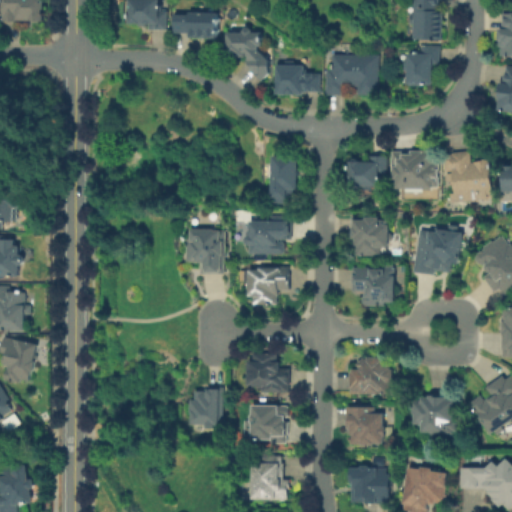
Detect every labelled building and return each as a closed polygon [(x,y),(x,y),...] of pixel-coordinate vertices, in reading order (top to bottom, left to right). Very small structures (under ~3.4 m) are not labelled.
[(4,0),(45,0),(45,22),(4,22),(4,0)] [(130,25),(130,0),(162,0),(163,12),(169,12),(169,31),(150,30),(150,25),(148,25),(148,27),(140,26),(140,25),(130,25)] [(416,41),(416,25),(412,25),(412,15),(416,15),(416,0),(440,0),(440,11),(445,11),(444,41),(416,41)] [(175,34),(175,12),(219,13),(218,39),(189,39),(189,34),(175,34)] [(511,57),(502,57),(502,48),(501,48),(501,42),(500,41),(500,30),(503,30),(503,14),(511,13),(511,57)] [(228,58),(228,33),(244,33),(244,31),(246,28),(250,28),(253,30),(253,33),(263,33),(264,47),(259,47),(259,50),(271,61),(271,76),(263,82),(246,61),(246,58),(240,58),(240,61),(230,61),(230,58),(228,58)] [(410,87),(410,71),(405,71),(405,62),(410,62),(410,54),(423,54),(423,46),(442,46),(442,65),(435,65),(435,86),(410,87)] [(328,96),(328,70),(333,70),(334,55),(345,54),(347,52),(352,52),(354,55),(381,55),(381,96),(360,96),(360,88),(354,88),(355,84),(347,84),(347,96),(328,96)] [(277,96),(278,66),(306,66),(306,74),(321,74),(322,93),(305,94),(305,96),(277,96)] [(511,113),(499,112),(501,96),(500,96),(502,83),(505,84),(507,66),(511,66),(511,113)] [(399,187),(399,178),(396,178),(396,170),(394,170),(394,150),(412,150),(412,149),(425,149),(425,150),(436,150),(436,161),(441,161),(441,186),(434,186),(434,188),(399,187)] [(457,192),(456,184),(449,185),(446,154),(454,153),(453,151),(472,150),(473,161),(480,160),(480,158),(491,157),(495,198),(454,202),(453,192),(457,192)] [(273,203),(274,155),(300,155),(299,188),(296,188),(295,203),(273,203)] [(351,159),(354,159),(354,158),(356,157),(358,157),(360,158),(360,159),(371,160),(371,155),(390,155),(390,173),(386,173),(386,177),(384,176),(384,180),(383,180),(383,183),(381,183),(381,185),(374,185),(374,189),(365,189),(365,184),(351,184),(351,159)] [(511,163),(502,163),(502,191),(511,191),(511,163)] [(0,183),(15,183),(15,196),(20,199),(20,204),(19,206),(19,221),(4,221),(4,227),(0,227),(0,183)] [(251,253),(251,244),(249,244),(246,241),(246,237),(249,234),(251,233),(251,220),(272,219),(273,214),(294,215),(293,238),(280,239),(280,241),(287,241),(287,253),(251,253)] [(390,247),(382,247),(382,255),(358,255),(358,246),(356,246),(357,239),(352,239),(353,215),(380,216),(380,219),(389,219),(389,224),(390,224),(390,232),(392,232),(394,235),(394,239),(392,242),(390,242),(390,247)] [(416,271),(422,228),(438,231),(439,228),(449,229),(450,223),(460,225),(459,230),(465,231),(460,263),(453,262),(452,272),(437,270),(436,274),(416,271)] [(202,273),(202,261),(188,261),(188,239),(191,239),(191,228),(215,228),(215,229),(227,230),(226,273),(202,273)] [(0,278),(0,235),(7,235),(7,238),(16,238),(16,244),(20,243),(19,254),(23,254),(25,257),(25,261),(22,264),(20,264),(20,275),(5,275),(5,278),(0,278)] [(481,263),(477,259),(479,253),(486,248),(484,246),(493,240),(495,241),(503,235),(510,243),(511,242),(511,290),(506,295),(501,288),(496,291),(485,276),(492,271),(490,271),(487,267),(487,264),(481,263)] [(354,266),(383,267),(383,264),(395,264),(395,267),(396,267),(397,301),(387,301),(387,305),(367,305),(364,301),(364,297),(367,294),(367,291),(354,291),(354,266)] [(255,303),(255,295),(250,295),(251,269),(260,269),(260,266),(291,266),(291,273),(292,273),(292,290),(281,289),(280,295),(279,295),(279,304),(255,303)] [(26,329),(0,329),(0,285),(11,285),(11,290),(27,290),(26,304),(32,304),(32,313),(26,313),(26,329)] [(511,357),(504,357),(504,349),(502,349),(503,315),(506,315),(506,306),(511,306),(511,357)] [(5,379),(8,365),(4,363),(6,355),(1,354),(5,335),(38,343),(37,353),(38,355),(34,371),(33,370),(30,380),(21,378),(20,382),(5,379)] [(249,385),(249,360),(254,360),(254,352),(279,353),(279,360),(281,361),(281,368),(291,368),(291,392),(263,391),(263,386),(253,386),(253,385),(249,385)] [(391,382),(391,394),(351,393),(352,368),(361,368),(361,367),(358,364),(366,357),(368,359),(368,356),(384,357),(384,359),(392,359),(392,368),(394,368),(394,374),(396,376),(397,381),(395,382),(391,382)] [(494,433),(481,417),(483,415),(481,412),(479,413),(472,402),(483,394),(486,399),(491,396),(492,398),(494,397),(487,387),(505,375),(507,379),(511,375),(511,420),(504,426),(506,430),(500,434),(499,435),(497,431),(494,433)] [(0,382),(10,398),(8,399),(14,409),(13,409),(22,423),(6,434),(0,424),(0,382)] [(193,424),(193,411),(192,411),(191,399),(196,399),(196,390),(205,390),(205,392),(208,392),(208,389),(211,389),(211,388),(212,388),(212,386),(225,386),(225,424),(216,424),(216,428),(207,428),(207,424),(193,424)] [(416,423),(416,413),(414,413),(415,399),(422,399),(423,396),(431,396),(431,393),(457,394),(457,418),(461,419),(461,433),(457,433),(457,434),(448,434),(448,432),(424,432),(425,423),(416,423)] [(253,437),(246,438),(246,420),(252,420),(252,416),(253,414),(254,405),(291,405),(290,417),(286,417),(286,421),(291,421),(290,435),(289,435),(289,443),(273,443),(273,438),(265,438),(265,440),(257,440),(257,437),(253,437)] [(352,443),(352,427),(347,427),(347,406),(377,406),(376,413),(386,413),(386,426),(387,426),(387,436),(384,435),(384,443),(375,442),(375,444),(352,443)] [(254,462),(264,462),(264,455),(284,455),(284,463),(286,463),(286,480),(292,480),(292,489),(290,489),(290,500),(253,499),(254,462)] [(464,488),(463,467),(488,467),(495,460),(501,466),(509,457),(511,460),(511,510),(505,504),(502,507),(494,499),(495,498),(490,492),(491,491),(487,488),(464,488)] [(0,511),(0,493),(3,493),(2,486),(1,486),(0,481),(0,476),(1,476),(0,466),(15,463),(16,466),(26,464),(29,479),(34,478),(36,487),(31,488),(34,501),(18,504),(19,511),(0,511)] [(354,502),(354,481),(352,481),(352,467),(362,467),(364,465),(370,465),(372,467),(389,467),(389,474),(392,474),(392,503),(368,503),(368,502),(354,502)] [(421,511),(405,510),(411,467),(423,468),(423,466),(435,467),(434,470),(450,472),(446,503),(437,502),(437,505),(431,504),(430,511),(421,511)]
